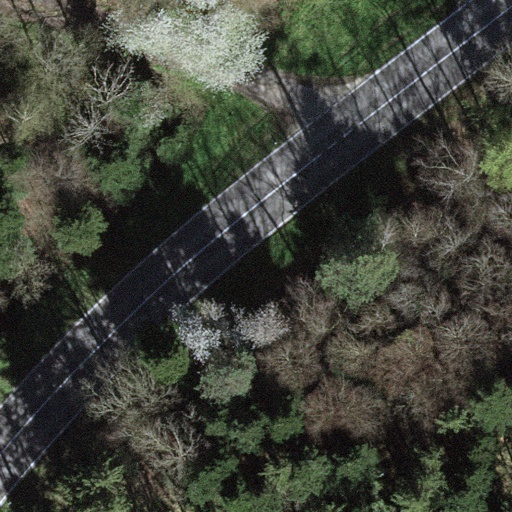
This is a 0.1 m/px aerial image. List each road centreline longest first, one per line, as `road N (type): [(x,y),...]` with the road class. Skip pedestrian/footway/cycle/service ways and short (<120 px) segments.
road 1 (secondary): [(0,454),(80,364),(203,248),(511,5)]
road 2 (track): [(366,118),(64,6),(28,0)]
